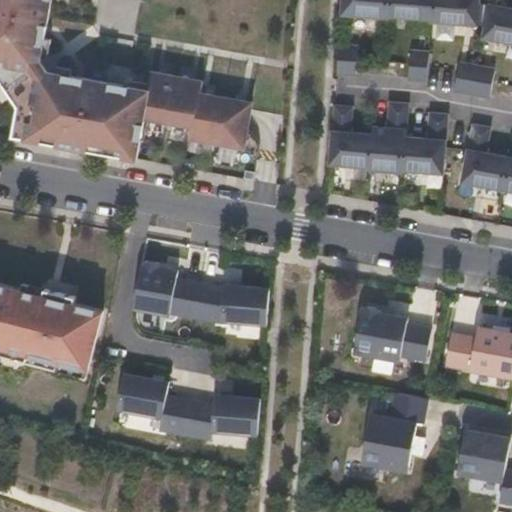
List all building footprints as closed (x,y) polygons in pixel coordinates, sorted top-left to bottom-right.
[(12,138),(34,142),(59,147),(136,161),(145,120),(151,121),(150,124),(165,126),(165,123),(171,124),(171,127),(186,130),(186,127),(192,129),(189,140),(197,142),(197,144),(211,147),(212,144),(221,146),(221,149),(235,151),(236,148),(244,150),(253,105),(201,95),(203,83),(151,74),(148,91),(48,73),(41,62),(52,0),(0,0),(0,81),(18,109),(12,138)] [(388,20),(389,0),(343,0),(342,16),(363,18),(367,19),(367,20),(381,22),(382,19),(388,20)] [(431,21),(433,0),(389,0),(388,20),(390,20),(390,18),(393,18),(393,20),(408,22),(408,19),(431,21)] [(478,15),(479,5),(479,0),(433,0),(431,21),(431,23),(438,25),(438,26),(453,28),(453,26),(477,27),(479,26),(485,28),(488,16),(478,15)] [(511,11),(479,5),(478,15),(488,16),(485,28),(482,40),(506,45),(506,47),(511,48),(511,11)] [(355,76),(358,50),(339,48),(337,74),(355,76)] [(426,81),(428,56),(410,54),(408,80),(426,81)] [(146,90),(150,72),(105,64),(102,82),(146,90)] [(472,95),(477,69),(460,66),(454,92),(472,95)] [(490,99),(495,73),(477,69),(472,95),(490,99)] [(401,174),(404,134),(405,134),(407,105),(390,104),(387,130),(377,129),(373,128),(373,130),(373,136),(371,171),(384,173),(385,174),(398,176),(399,173),(401,174)] [(443,175),(448,117),(431,115),(428,141),(407,139),(410,106),(407,105),(405,134),(404,134),(401,174),(403,174),(403,172),(404,172),(404,174),(418,175),(418,173),(443,175)] [(371,171),(373,136),(350,134),(353,109),(334,107),(329,166),(353,168),(354,170),(368,172),(368,169),(370,169),(369,171),(371,171)] [(466,186),(484,129),(473,126),(462,185),(466,186)] [(503,193),(509,160),(486,155),(491,131),(484,129),(466,186),(487,190),(486,192),(500,194),(501,193),(503,193)] [(511,160),(509,160),(503,193),(504,193),(504,195),(511,196),(511,160)] [(193,319),(199,284),(176,279),(177,272),(157,268),(158,264),(144,262),(143,266),(141,265),(132,310),(170,317),(171,315),(193,319)] [(0,346),(0,347),(0,354),(57,369),(59,363),(88,370),(103,311),(74,304),(75,297),(44,290),(43,295),(20,290),(0,284),(0,346)] [(20,290),(43,295),(44,290),(22,284),(20,290)] [(266,326),(270,290),(224,286),(223,289),(199,284),(193,319),(222,325),(222,323),(266,326)] [(402,355),(410,357),(426,359),(432,325),(408,320),(408,317),(379,312),(379,308),(364,306),(362,310),(355,352),(400,360),(402,355)] [(511,376),(511,332),(478,327),(476,338),(451,334),(446,366),(511,376)] [(59,363),(57,369),(86,376),(88,370),(59,363)] [(184,434),(189,399),(167,394),(170,382),(126,374),(120,410),(161,418),(159,430),(184,435),(184,434)] [(392,418),(371,414),(363,462),(408,471),(417,421),(423,423),(427,399),(396,393),(392,418)] [(258,435),(261,398),(216,395),(214,403),(189,399),(184,434),(212,439),(214,431),(258,435)] [(511,471),(506,470),(511,438),(466,429),(458,473),(503,480),(500,502),(511,504),(511,471)]
